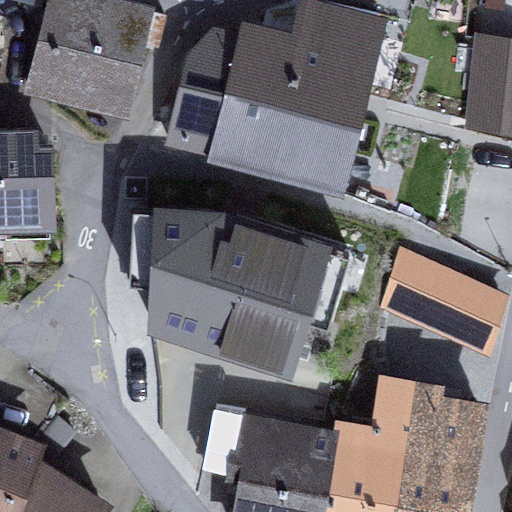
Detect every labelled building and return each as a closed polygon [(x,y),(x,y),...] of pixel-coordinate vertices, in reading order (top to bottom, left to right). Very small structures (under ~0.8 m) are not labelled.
[(102,0),(48,0),(27,84),(123,109),(141,39),(157,44),(164,16),(102,0)] [(244,24),(241,36),(223,30),(215,59),(214,64),(240,70),(237,80),(352,109),(378,14),(318,0),(303,0),(294,36),(244,24)] [(190,53),(169,141),(212,148),(230,78),(237,80),(240,70),(214,64),(215,59),(223,30),(215,28),(190,53)] [(511,65),(492,63),(486,129),(511,131),(511,65)] [(212,148),(334,180),(352,109),(237,80),(230,78),(212,148)] [(0,132),(0,225),(52,224),(50,145),(36,146),(36,132),(0,132)] [(157,209),(151,320),(291,362),(305,314),(328,321),(349,250),(225,213),(157,209)] [(249,462),(238,511),(323,511),(335,432),(245,416),(246,410),(217,406),(205,459),(235,465),(236,459),(249,462)] [(335,432),(323,511),(394,511),(407,419),(408,412),(381,408),(375,431),(336,425),(335,432)] [(463,511),(464,510),(477,427),(407,419),(394,511),(463,511)] [(34,443),(0,430),(0,511),(7,511),(29,457),(34,443)] [(96,511),(102,503),(29,457),(7,511),(96,511)]
